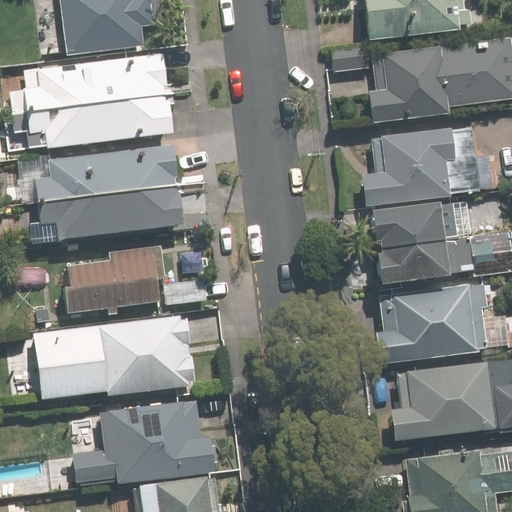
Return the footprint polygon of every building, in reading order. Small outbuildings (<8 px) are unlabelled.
[(60,0),(67,53),(147,43),(140,0),(60,0)] [(365,0),(370,38),(469,26),(465,0),(365,0)] [(369,88),(373,120),(451,111),(450,105),(511,97),(511,36),(373,53),(377,87),(369,88)] [(330,48),(333,71),(370,66),(368,43),(330,48)] [(165,51),(38,68),(40,84),(26,86),(29,111),(13,113),(15,132),(27,131),(30,148),(175,130),(165,51)] [(363,172),(367,203),(481,190),(473,123),(371,135),(375,171),(363,172)] [(58,221),(60,238),(186,222),(176,142),(50,158),(52,175),(37,177),(43,223),(58,221)] [(375,207),(384,281),(476,270),(471,235),(458,237),(453,197),(375,207)] [(63,285),(67,312),(161,300),(158,278),(167,277),(163,244),(109,250),(110,258),(68,263),(71,284),(63,285)] [(163,283),(166,303),(208,298),(205,278),(163,283)] [(377,330),(381,362),(492,349),(484,282),(380,294),(384,329),(377,330)] [(188,311),(33,331),(42,398),(107,389),(108,394),(197,383),(188,311)] [(393,407),(396,438),(511,426),(511,359),(399,371),(402,406),(393,407)] [(197,398),(100,410),(105,448),(73,452),(77,481),(118,476),(119,482),(216,469),(212,434),(202,435),(197,398)] [(511,446),(406,457),(411,511),(499,511),(497,492),(511,490),(511,446)] [(216,472),(140,482),(144,511),(231,511),(231,508),(221,510),(216,472)]
